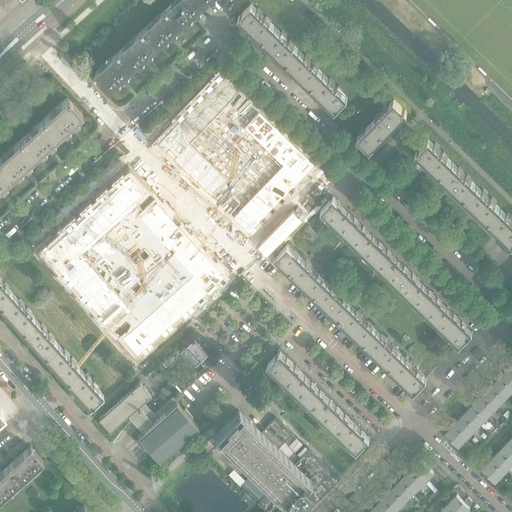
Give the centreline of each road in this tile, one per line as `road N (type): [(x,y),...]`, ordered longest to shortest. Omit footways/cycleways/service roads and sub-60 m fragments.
road 1 (residential): [(414,424),(118,123)]
road 2 (residential): [(511,316),(220,31)]
road 3 (residential): [(0,233),(118,123)]
road 4 (residential): [(139,511),(35,403)]
road 5 (residential): [(414,424),(511,319)]
road 6 (residential): [(118,123),(220,31)]
road 7 (residential): [(118,123),(31,33)]
road 8 (residential): [(502,511),(414,424)]
road 9 (residential): [(331,511),(414,424)]
